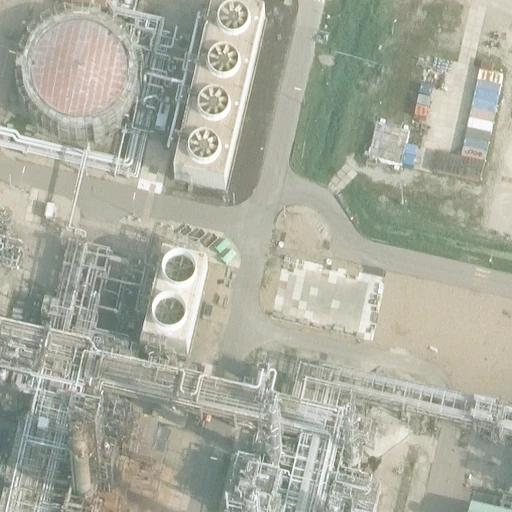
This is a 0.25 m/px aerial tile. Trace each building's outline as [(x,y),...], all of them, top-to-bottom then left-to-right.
[(58,0),(58,2),(72,6),(105,13),(107,0),(58,0)] [(175,179),(227,191),(266,18),(247,14),(250,1),(247,0),(226,0),(225,9),(213,6),(197,79),(188,77),(175,137),(184,139),(175,179)] [(124,91),(125,81),(125,72),(122,62),(118,54),(112,46),(105,39),(97,34),(88,31),(79,29),(69,29),(60,31),(51,35),(43,40),(36,47),(31,55),(27,64),(25,73),(24,82),(26,92),(29,101),(34,109),(40,116),(48,122),(57,126),(66,129),(75,130),(85,129),(94,126),(103,121),(110,115),(116,108),(121,100),(124,91)] [(484,69),(466,140),(487,145),(506,74),(484,69)] [(188,334),(209,271),(168,257),(155,298),(173,304),(166,326),(188,334)] [(283,266),(275,305),(301,310),(309,272),(283,266)] [(159,414),(152,412),(151,419),(158,421),(159,414)]
